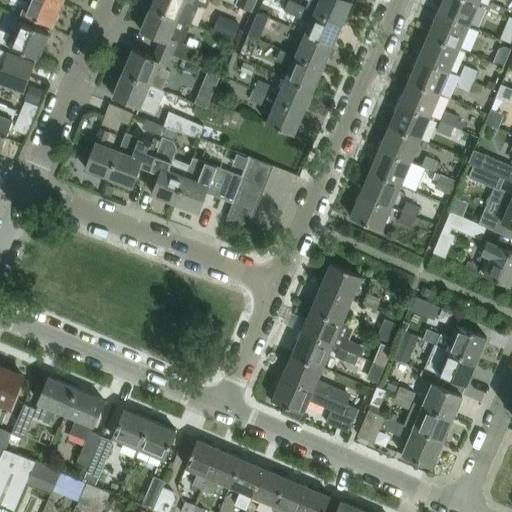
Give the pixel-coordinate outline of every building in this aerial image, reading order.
[(51,25),(60,3),(53,0),(25,0),(21,12),(51,25)] [(192,1),(192,0),(152,0),(149,7),(183,21),(189,23),(197,4),(192,1)] [(216,0),(209,0),(205,13),(228,21),(233,6),(216,0)] [(251,11),(255,0),(235,0),(234,4),(251,11)] [(297,18),(302,7),(288,0),(283,11),(297,18)] [(340,23),(350,0),(349,0),(304,0),(302,6),(313,11),(340,23)] [(467,24),(477,2),(473,0),(441,0),(437,11),(467,24)] [(482,0),(477,0),(477,2),(501,12),(503,6),(488,0),(488,2),(482,0)] [(189,23),(183,21),(149,7),(139,30),(160,38),(155,48),(169,54),(171,51),(173,54),(190,61),(195,47),(181,41),(189,23)] [(331,45),(340,23),(302,7),(297,18),(308,22),(304,33),(331,45)] [(458,47),(467,24),(437,11),(427,34),(458,47)] [(257,39),(267,17),(256,12),(246,34),(257,39)] [(0,42),(36,57),(47,33),(18,21),(12,35),(0,29),(0,42)] [(321,67),(331,45),(304,33),(294,55),(321,67)] [(448,69),(457,47),(458,47),(427,34),(417,56),(431,62),(448,69)] [(503,45),(497,47),(491,61),(502,66),(509,48),(503,45)] [(163,68),(169,54),(155,48),(152,57),(131,48),(121,73),(148,84),(148,83),(161,89),(169,71),(163,68)] [(0,82),(22,91),(34,62),(6,52),(2,63),(0,69),(0,82)] [(312,89),(321,67),(294,55),(284,77),(312,89)] [(438,92),(448,69),(431,62),(417,56),(408,79),(438,92)] [(463,64),(459,74),(472,79),(476,69),(463,64)] [(151,112),(161,90),(148,84),(121,73),(111,95),(151,112)] [(467,89),(472,79),(459,74),(454,84),(467,89)] [(302,111),(312,89),(284,77),(275,98),(302,111)] [(257,79),(253,88),(264,94),(268,84),(257,79)] [(429,115),(438,92),(408,79),(398,102),(429,115)] [(201,116),(213,85),(201,81),(190,111),(201,116)] [(511,103),(511,86),(501,82),(495,97),(511,103)] [(260,103),(264,94),(253,88),(249,98),(260,103)] [(293,133),(302,111),(275,98),(265,121),(293,133)] [(0,102),(0,148),(0,149),(16,108),(0,102)] [(419,137),(429,115),(398,102),(388,124),(419,137)] [(128,123),(131,115),(132,112),(109,103),(101,123),(117,129),(121,120),(128,123)] [(17,110),(8,142),(22,146),(31,113),(17,110)] [(169,110),(167,115),(163,124),(166,125),(199,137),(204,125),(169,110)] [(443,110),(439,119),(452,125),(456,115),(443,110)] [(162,135),(166,125),(163,124),(145,118),(141,128),(162,135)] [(231,141),(249,142),(250,120),(232,119),(231,141)] [(448,135),(452,125),(439,119),(435,129),(448,135)] [(409,160),(419,137),(388,124),(379,147),(409,160)] [(107,177),(118,149),(110,146),(115,133),(99,127),(84,168),(107,177)] [(139,166),(149,169),(154,154),(152,153),(157,138),(153,137),(151,142),(124,132),(118,149),(107,177),(131,186),(139,166)] [(173,202),(187,167),(170,160),(175,148),(171,140),(161,136),(154,154),(149,169),(159,173),(151,193),(173,202)] [(240,177),(244,167),(248,156),(221,146),(214,165),(191,156),(187,167),(173,202),(198,211),(205,192),(231,202),(232,198),(236,188),(240,177)] [(400,182),(409,160),(379,147),(369,169),(400,182)] [(467,162),(472,164),(503,177),(510,181),(511,176),(511,166),(472,149),(467,162)] [(436,161),(431,158),(424,155),(420,164),(431,169),(432,170),(436,161)] [(272,165),(248,156),(244,167),(268,176),(272,165)] [(503,177),(472,164),(467,176),(498,189),(503,177)] [(268,176),(244,167),(240,177),(264,186),(268,176)] [(390,205),(400,182),(369,169),(359,192),(390,205)] [(264,186),(240,177),(236,188),(259,196),(264,186)] [(259,196),(236,188),(232,198),(255,207),(259,196)] [(380,229),(390,205),(359,192),(349,216),(380,229)] [(500,220),(511,225),(511,193),(511,194),(500,220)] [(255,207),(232,198),(231,202),(228,209),(251,217),(255,207)] [(405,200),(401,209),(413,214),(417,205),(405,200)] [(251,217),(228,209),(224,219),(247,228),(251,217)] [(409,225),(413,214),(401,209),(396,219),(409,225)] [(480,239),(485,226),(449,211),(432,251),(445,256),(454,234),(447,231),(449,226),(480,239)] [(478,271),(483,273),(508,284),(511,273),(511,251),(483,239),(478,251),(490,256),(489,259),(484,257),(478,271)] [(351,297),(360,275),(329,262),(320,284),(351,297)] [(351,297),(320,284),(310,308),(341,321),(351,297)] [(378,298),(375,297),(365,293),(361,302),(374,308),(378,298)] [(438,306),(431,302),(413,295),(408,308),(433,318),(438,306)] [(354,326),(341,321),(310,308),(300,330),(331,343),(341,348),(354,354),(361,357),(366,346),(348,339),(354,326)] [(387,341),(395,323),(383,318),(376,336),(387,341)] [(436,342),(446,346),(476,358),(485,336),(455,324),(450,338),(439,333),(436,342)] [(439,333),(431,330),(426,328),(422,336),(434,341),(436,342),(439,333)] [(321,365),(331,343),(300,330),(291,352),(321,365)] [(465,384),(476,358),(446,346),(436,342),(434,341),(424,366),(465,384)] [(384,366),(391,347),(381,343),(373,361),(384,366)] [(316,378),(321,365),(291,352),(281,375),(345,402),(348,395),(339,391),(340,389),(316,378)] [(377,383),(384,366),(373,361),(366,378),(377,383)] [(0,403),(9,407),(22,375),(0,366),(0,403)] [(65,413),(76,387),(49,375),(35,407),(24,402),(11,432),(24,438),(33,416),(49,423),(55,409),(65,413)] [(345,402),(281,375),(271,398),(302,411),(307,399),(332,410),(333,409),(341,412),(335,426),(347,431),(357,407),(345,402)] [(431,381),(431,382),(423,403),(452,415),(461,394),(431,381)] [(384,388),(376,384),(369,402),(377,405),(384,388)] [(399,384),(396,392),(411,398),(414,390),(399,384)] [(90,430),(103,399),(76,387),(65,413),(76,418),(70,432),(86,439),(77,460),(88,465),(101,435),(90,430)] [(407,407),(411,398),(396,392),(393,401),(407,407)] [(441,440),(452,415),(423,403),(411,398),(407,407),(400,423),(441,440)] [(137,447),(149,418),(123,407),(111,436),(137,447)] [(430,466),(441,440),(400,423),(367,409),(357,434),(373,441),(379,426),(407,438),(401,454),(430,466)] [(163,458),(175,429),(149,418),(137,447),(163,458)] [(10,432),(0,427),(0,445),(4,447),(10,432)] [(113,440),(101,435),(88,465),(82,479),(87,482),(95,485),(108,455),(107,455),(113,440)] [(202,489),(219,448),(196,438),(184,466),(197,471),(191,485),(202,489)] [(0,511),(12,511),(26,482),(35,461),(4,448),(0,456),(0,511)] [(230,486),(242,458),(219,448),(202,489),(213,494),(218,481),(230,486)] [(252,495),(264,467),(242,458),(230,486),(241,490),(235,504),(246,509),(252,495)] [(50,492),(59,471),(35,461),(26,482),(50,492)] [(267,511),(269,511),(273,504),(285,476),(264,467),(252,495),(260,498),(256,507),(267,511)] [(154,506),(162,488),(165,481),(152,476),(142,501),(154,506)] [(295,511),(308,486),(285,476),(273,504),(284,508),(282,511),(295,511)] [(101,511),(110,491),(95,485),(87,482),(77,504),(94,511),(101,511)] [(323,511),(330,496),(308,486),(295,511),(323,511)] [(171,491),(162,488),(154,506),(168,511),(174,497),(171,491)] [(364,511),(365,511),(339,500),(334,511),(364,511)] [(192,511),(194,507),(184,502),(180,511),(192,511)]
